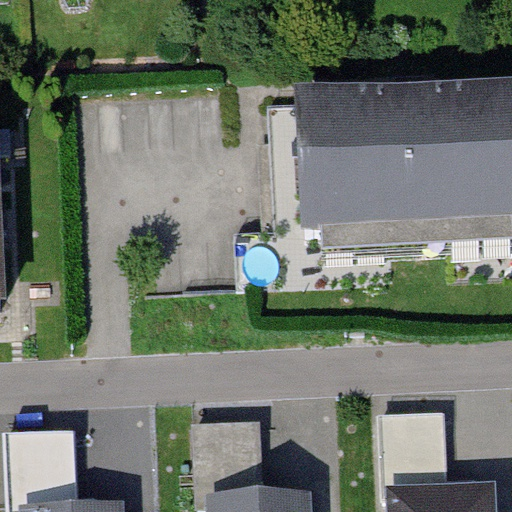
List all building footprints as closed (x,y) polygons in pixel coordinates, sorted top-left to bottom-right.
[(511,231),(511,96),(299,105),(305,240),(511,231)] [(0,307),(17,307),(9,125),(0,125),(0,307)] [(395,492),(454,490),(451,419),(382,421),(385,493),(395,492)] [(208,509),(269,506),(266,425),(194,428),(198,509),(208,509)] [(88,511),(85,435),(5,439),(8,511),(88,511)] [(454,490),(395,492),(395,511),(498,511),(498,488),(454,490)]
